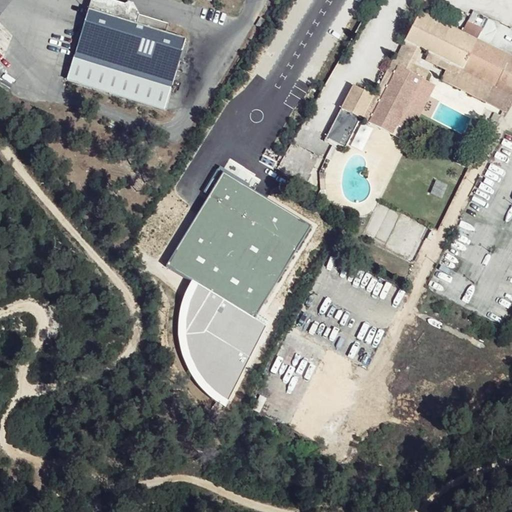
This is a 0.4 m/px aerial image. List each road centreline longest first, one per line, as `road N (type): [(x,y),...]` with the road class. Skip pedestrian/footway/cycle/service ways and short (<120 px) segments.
road 1 (track): [(0,129),(128,283),(139,335)]
road 2 (track): [(96,370),(19,395),(49,318),(40,306),(0,317)]
